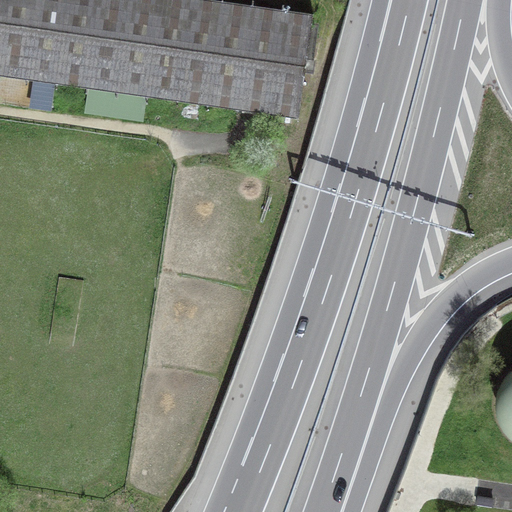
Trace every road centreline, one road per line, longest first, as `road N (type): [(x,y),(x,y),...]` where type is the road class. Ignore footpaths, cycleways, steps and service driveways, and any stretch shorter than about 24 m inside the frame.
road 1 (motorway): [(321,511),(399,259),(464,0)]
road 2 (motorway): [(390,73),(329,276),(241,511)]
road 3 (motorway): [(341,511),(422,330),(453,294),(511,261)]
